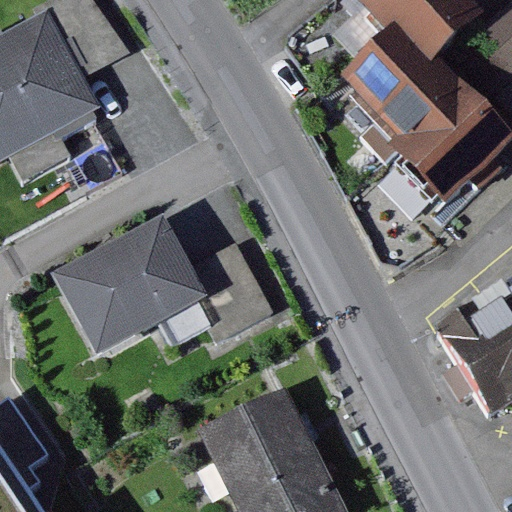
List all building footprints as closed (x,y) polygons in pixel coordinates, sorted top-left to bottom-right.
[(336,106),(444,226),(511,164),(511,21),(486,45),(445,0),(383,0),(360,21),(391,56),(336,106)] [(59,28),(0,59),(0,194),(1,195),(116,134),(59,28)] [(181,245),(67,306),(113,393),(227,333),(181,245)] [(511,309),(438,355),(491,440),(511,427),(511,309)] [(203,455),(231,511),(335,511),(285,414),(203,455)] [(0,511),(34,511),(0,460),(0,511)]
